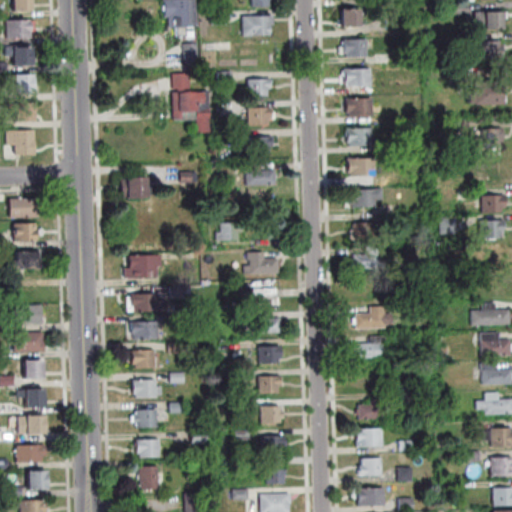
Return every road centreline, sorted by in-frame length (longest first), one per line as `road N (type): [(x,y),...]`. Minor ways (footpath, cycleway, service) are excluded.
road 1 (residential): [(325,511),(307,0)]
road 2 (tertiary): [(91,511),(76,0)]
